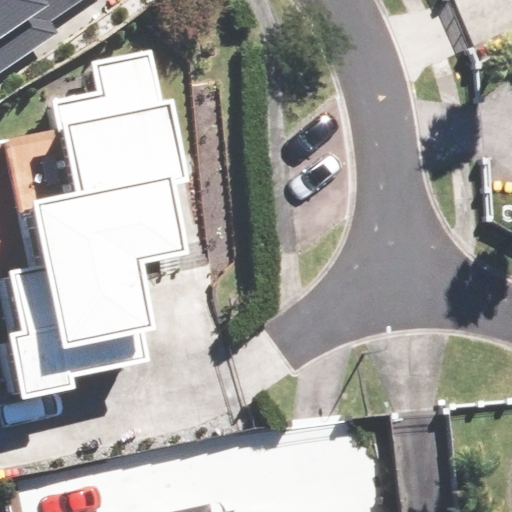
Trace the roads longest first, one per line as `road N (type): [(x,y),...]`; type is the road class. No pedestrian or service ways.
road 1 (residential): [(331,0),(364,62),(387,275)]
road 2 (residential): [(511,311),(387,275)]
road 3 (residential): [(387,275),(279,331)]
